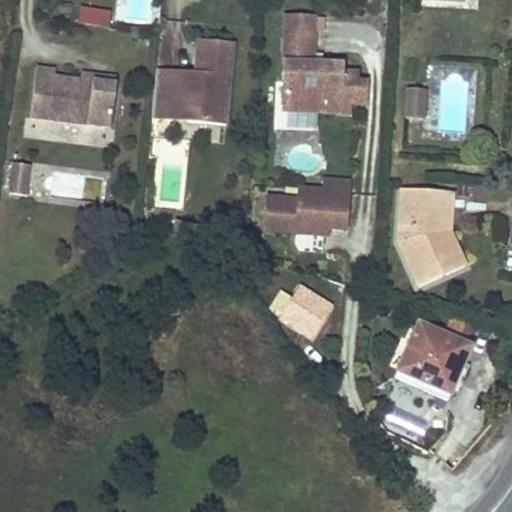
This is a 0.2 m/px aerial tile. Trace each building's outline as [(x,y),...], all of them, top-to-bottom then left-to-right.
[(100,28),(102,13),(83,10),(80,25),(100,28)] [(112,30),(114,15),(102,13),(100,28),(112,30)] [(367,102),(368,83),(358,82),(358,73),(343,73),(343,65),(312,64),(313,32),(286,31),(285,63),(284,63),(283,86),(286,86),(285,104),(288,104),(288,110),(334,111),(335,107),(351,108),(351,102),(367,102)] [(156,71),(152,121),(173,123),(175,109),(188,110),(187,125),(226,128),(228,102),(213,101),(214,85),(229,86),(233,46),(198,43),(195,74),(195,78),(177,77),(177,73),(156,71)] [(115,85),(80,81),(54,78),(55,71),(36,69),(30,119),(110,129),(115,85)] [(116,78),(81,74),(80,81),(115,85),(116,78)] [(229,86),(214,85),(213,101),(228,102),(229,86)] [(426,93),(406,92),(404,120),(425,121),(426,93)] [(175,109),(173,123),(187,125),(188,110),(175,109)] [(26,197),(30,167),(13,165),(9,194),(26,197)] [(265,229),(296,232),(297,224),(322,226),(322,223),(330,223),(330,227),(347,228),(351,182),(324,179),(323,190),(299,189),(298,199),(268,197),(265,229)] [(442,190),(402,187),(398,238),(419,285),(465,264),(449,230),(443,232),(440,225),(442,190)] [(442,190),(440,225),(443,232),(449,230),(452,190),(442,190)] [(171,236),(174,237),(193,242),(197,228),(175,222),(171,236)] [(330,227),(330,223),(322,223),(322,226),(297,224),(296,232),(329,234),(330,227)] [(332,307),(301,288),(282,317),(314,337),(332,307)] [(467,347),(474,322),(451,316),(445,338),(467,347)] [(419,327),(401,371),(452,394),(471,349),(467,347),(445,338),(419,327)] [(452,394),(401,371),(397,379),(448,402),(452,394)]
